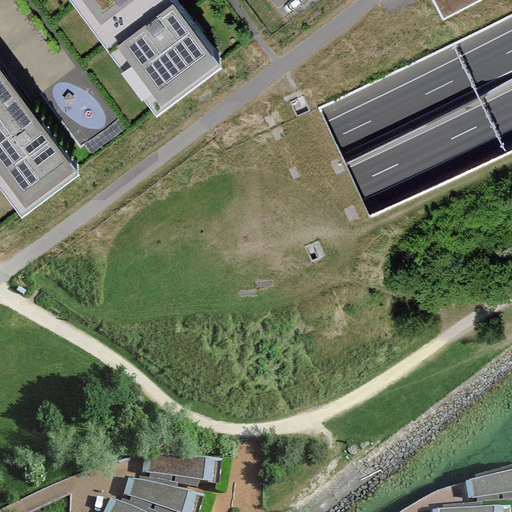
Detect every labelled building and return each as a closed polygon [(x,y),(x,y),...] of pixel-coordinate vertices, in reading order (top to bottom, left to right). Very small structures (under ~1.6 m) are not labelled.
[(234,55),(192,0),(79,0),(162,109),(234,55)] [(478,0),(433,0),(443,19),(478,0)] [(0,183),(20,210),(99,148),(0,22),(0,183)] [(152,455),(153,480),(220,480),(219,455),(152,455)] [(511,470),(459,481),(463,506),(511,497),(511,470)] [(138,477),(133,502),(160,511),(202,511),(205,492),(153,480),(138,477)] [(121,497),(114,511),(152,511),(133,502),(121,497)]
